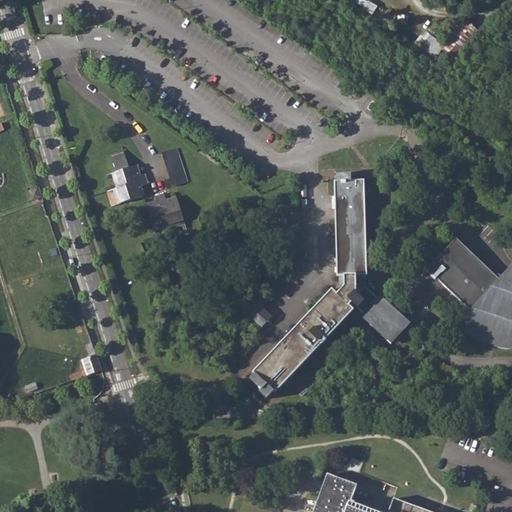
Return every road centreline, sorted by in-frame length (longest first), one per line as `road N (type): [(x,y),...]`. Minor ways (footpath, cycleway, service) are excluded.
road 1 (residential): [(133,409),(2,0)]
road 2 (unclassified): [(207,409),(511,404)]
